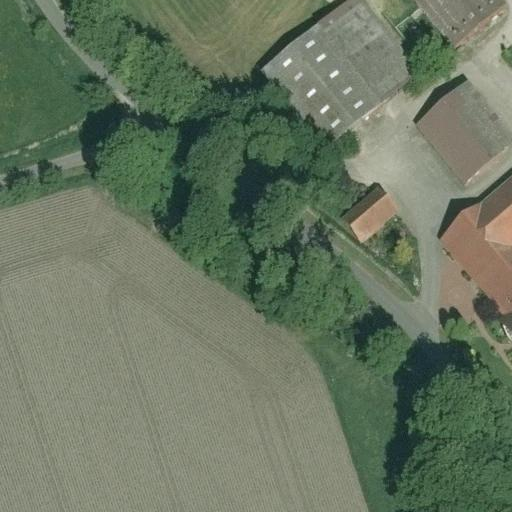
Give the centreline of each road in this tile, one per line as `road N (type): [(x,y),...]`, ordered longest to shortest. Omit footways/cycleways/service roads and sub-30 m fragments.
road 1 (residential): [(511,484),(462,393),(436,364),(304,244),(147,126)]
road 2 (residential): [(147,126),(41,0)]
road 3 (unclassified): [(0,188),(92,157),(147,126)]
